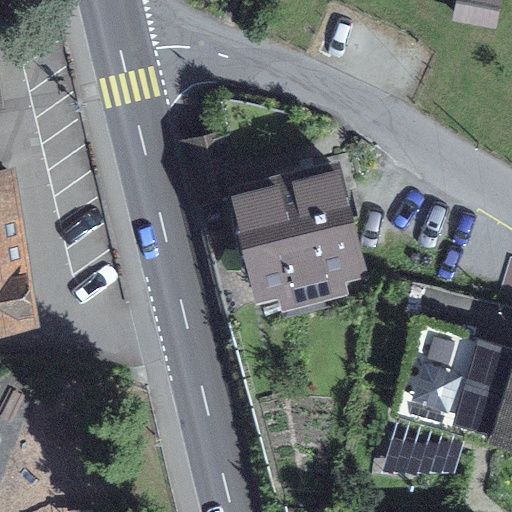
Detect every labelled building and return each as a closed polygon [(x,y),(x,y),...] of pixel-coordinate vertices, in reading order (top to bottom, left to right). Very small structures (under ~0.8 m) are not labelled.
[(501,0),(456,0),(452,22),(496,29),(501,0)] [(345,161),(223,193),(254,313),(376,281),(345,161)] [(14,168),(0,170),(0,337),(41,330),(14,168)] [(400,412),(466,436),(495,354),(430,331),(400,412)] [(511,441),(511,381),(496,436),(511,441)]
